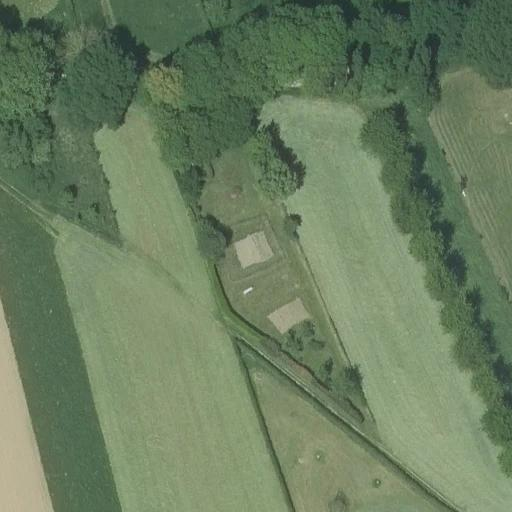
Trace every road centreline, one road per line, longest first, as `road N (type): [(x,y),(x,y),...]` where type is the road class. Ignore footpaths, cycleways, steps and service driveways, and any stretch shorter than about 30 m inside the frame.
road 1 (track): [(0,176),(118,240),(459,511)]
road 2 (unclassified): [(0,75),(138,84),(341,74),(511,30)]
